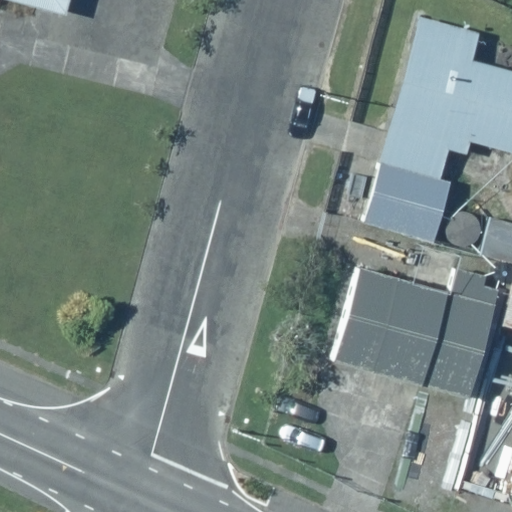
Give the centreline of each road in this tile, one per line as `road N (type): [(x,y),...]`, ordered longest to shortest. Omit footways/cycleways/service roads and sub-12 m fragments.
road 1 (residential): [(150,503),(155,459),(278,0)]
road 2 (tertiary): [(0,435),(150,503)]
